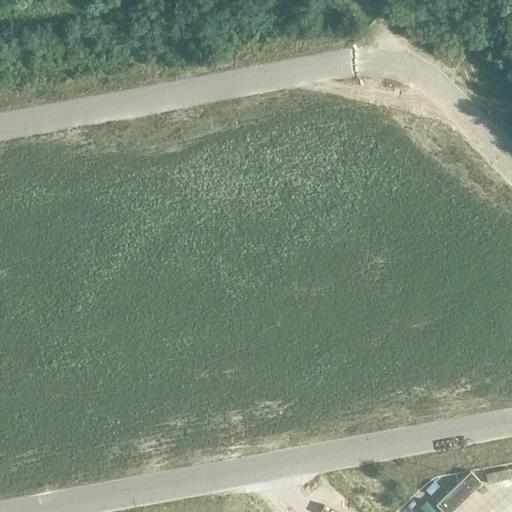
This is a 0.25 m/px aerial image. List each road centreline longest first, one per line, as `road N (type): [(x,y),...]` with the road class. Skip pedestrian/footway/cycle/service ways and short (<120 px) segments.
road 1 (unclassified): [(511,164),(432,82),(383,60),(0,124)]
road 2 (unclassified): [(19,511),(511,421)]
